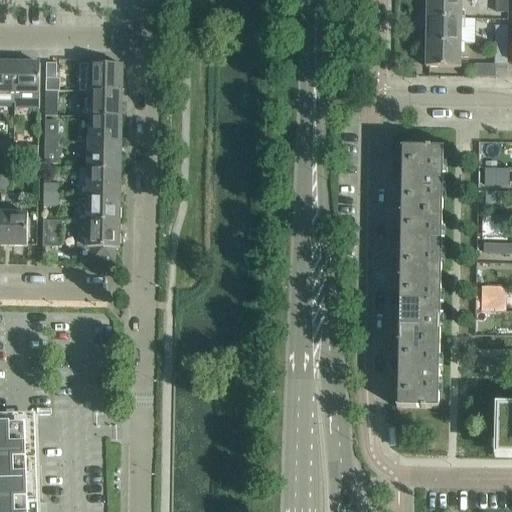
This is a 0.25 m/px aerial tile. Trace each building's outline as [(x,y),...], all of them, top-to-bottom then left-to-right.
[(462,21),(462,0),(427,0),(427,20),(462,21)] [(508,14),(508,0),(496,0),(496,14),(508,14)] [(461,45),(462,21),(427,20),(426,44),(461,45)] [(496,29),(496,45),(507,45),(508,29),(496,29)] [(461,69),(461,45),(426,44),(426,69),(461,69)] [(507,70),(507,45),(496,45),(495,70),(507,70)] [(0,104),(15,104),(16,64),(0,64),(0,104)] [(15,104),(15,110),(40,111),(40,65),(16,64),(15,104)] [(58,92),(60,92),(60,65),(47,65),(46,92),(58,92)] [(81,80),(80,92),(123,93),(123,66),(91,66),(90,80),(81,80)] [(46,92),(46,103),(58,103),(58,92),(46,92)] [(80,92),(80,119),(90,119),(122,119),(123,93),(80,92)] [(89,145),(122,145),(122,119),(90,119),(89,145)] [(45,144),(59,144),(59,122),(46,122),(45,144)] [(59,155),(59,144),(45,144),(45,154),(59,155)] [(89,145),(89,171),(121,171),(122,145),(89,145)] [(0,156),(14,157),(14,148),(14,146),(0,146),(0,156)] [(39,157),(39,148),(14,148),(14,157),(39,157)] [(400,200),(400,214),(443,215),(443,189),(446,189),(447,178),(443,178),(444,150),(425,150),(401,149),(401,151),(401,165),(406,165),(405,177),(405,178),(405,187),(405,188),(405,200),(400,200)] [(484,186),(508,186),(508,170),(502,170),(484,169),(484,186)] [(80,197),(88,197),(121,197),(121,171),(89,171),(80,171),(80,197)] [(13,177),(2,177),(2,191),(13,191),(13,177)] [(44,185),(44,196),(58,196),(58,185),(44,185)] [(58,207),(58,196),(44,196),(44,206),(58,207)] [(88,197),(88,223),(120,223),(121,197),(88,197)] [(399,264),(399,279),(442,280),(442,254),(445,254),(445,242),(442,242),(443,215),(400,214),(400,229),(404,230),(404,241),(404,242),(404,252),(404,253),(404,264),(399,264)] [(28,215),(2,215),(1,248),(28,248),(28,215)] [(61,249),(62,222),(44,222),(43,248),(61,249)] [(80,223),(79,249),(81,249),(87,249),(96,249),(96,262),(92,262),(92,263),(115,264),(115,250),(120,250),(120,223),(88,223),(80,223)] [(482,225),(482,240),(506,241),(507,226),(482,225)] [(511,246),(484,245),(484,256),(511,256),(511,246)] [(398,329),(398,344),(440,345),(441,318),(444,318),(444,306),(441,306),(442,280),(399,279),(399,294),(403,294),(403,306),(403,307),(403,316),(403,317),(402,329),(398,329)] [(482,290),(482,313),(498,313),(498,290),(482,290)] [(397,407),(396,409),(420,409),(439,410),(440,382),(443,383),(443,371),(440,371),(440,345),(398,344),(397,358),(402,359),(402,370),(402,371),(401,381),(401,382),(401,393),(397,393),(397,407)] [(511,408),(499,409),(498,457),(511,457),(511,408)] [(0,511),(41,511),(40,451),(40,445),(39,433),(26,434),(26,421),(0,421),(0,511)]
